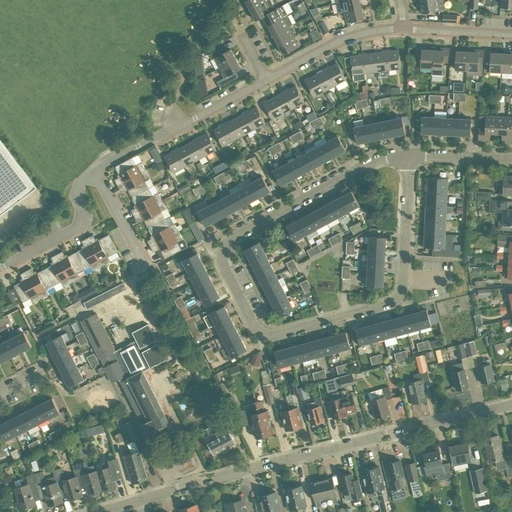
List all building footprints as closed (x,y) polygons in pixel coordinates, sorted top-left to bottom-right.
[(250,11),(270,0),(247,0),(245,1),(250,11)] [(275,9),(270,0),(250,11),(256,21),(263,17),(282,6),(275,9)] [(299,9),(305,6),(301,0),(294,0),(299,9)] [(361,8),(359,0),(348,0),(335,3),(338,14),(344,13),(361,8)] [(436,0),(432,0),(419,2),(421,14),(439,11),(436,0)] [(470,0),(470,8),(478,9),(478,0),(470,0)] [(511,0),(494,0),(494,5),(500,5),(499,8),(511,8),(511,0)] [(288,15),(282,6),(263,17),(268,26),(283,18),(288,15)] [(364,19),(361,8),(344,13),(347,23),(364,19)] [(316,22),(322,19),(319,13),(314,16),(316,22)] [(283,18),(268,26),(273,36),(288,27),(283,18)] [(322,19),(316,22),(323,35),(329,31),(322,19)] [(294,37),(288,27),(273,36),(278,45),(294,37)] [(299,46),(294,37),(278,45),(283,55),(299,46)] [(426,50),(426,47),(416,47),(414,69),(421,70),(421,68),(432,69),(433,50),(426,50)] [(433,50),(432,69),(432,74),(443,74),(443,63),(450,63),(450,49),(440,48),(440,50),(433,50)] [(219,68),(236,59),(230,49),(221,54),(219,49),(208,55),(211,60),(214,58),(219,68)] [(450,49),(450,63),(456,63),(455,70),(466,70),(467,52),(461,52),(461,49),(450,49)] [(386,51),(388,70),(401,69),(398,50),(386,51)] [(474,52),(467,52),(466,70),(478,71),(478,64),(484,65),(485,50),(474,50),(474,52)] [(495,51),(485,50),(484,65),(490,65),(490,72),(501,72),(502,54),(495,53),(495,51)] [(388,70),(386,51),(374,53),(376,72),(388,70)] [(509,54),(502,54),(501,72),(511,72),(511,51),(509,51),(509,54)] [(374,53),(362,54),(365,73),(376,72),(374,53)] [(365,73),(362,54),(350,56),(352,75),(365,73)] [(236,59),(219,68),(225,77),(216,82),(219,87),(235,79),(232,74),(241,69),(236,59)] [(326,69),(335,86),(346,80),(337,63),(326,69)] [(326,69),(315,75),(324,91),(335,86),(326,69)] [(324,91),(315,75),(305,80),(314,97),(324,91)] [(295,86),(284,91),(293,108),(304,102),(295,86)] [(284,91),(274,97),(283,114),(293,108),(284,91)] [(283,114),(274,97),(263,103),(272,120),(283,114)] [(246,112),(255,129),(265,123),(256,107),(246,112)] [(246,112),(235,118),(244,135),(255,129),(246,112)] [(496,133),(497,116),(480,115),(478,141),(490,142),(490,133),(496,133)] [(508,117),(497,116),(496,133),(502,134),(502,142),(506,142),(508,117)] [(320,117),(315,119),(318,127),(324,124),(320,117)] [(402,117),(389,120),(393,136),(405,133),(402,117)] [(433,134),(434,117),(422,117),(421,133),(433,134)] [(434,117),(433,134),(445,134),(446,118),(434,117)] [(235,118),(224,124),(233,140),(244,135),(235,118)] [(446,118),(445,134),(457,135),(458,119),(446,118)] [(318,127),(315,119),(309,122),(313,129),(318,127)] [(470,119),(458,119),(457,135),(470,136),(470,119)] [(393,136),(389,120),(377,122),(381,138),(393,136)] [(301,127),(298,122),(293,124),(296,130),(301,127)] [(381,138),(377,122),(365,125),(369,141),(381,138)] [(233,140),(224,124),(214,130),(223,146),(233,140)] [(369,141),(365,125),(353,127),(356,143),(369,141)] [(294,134),(298,141),(304,138),(300,131),(294,134)] [(207,133),(196,139),(205,156),(216,150),(207,133)] [(298,141),(294,134),(289,137),(293,144),(298,141)] [(338,136),(327,142),(335,156),(346,150),(338,136)] [(196,139),(186,145),(195,161),(205,156),(196,139)] [(0,142),(0,213),(34,187),(0,142)] [(273,145),(277,152),(282,149),(279,142),(273,145)] [(327,142),(316,148),(324,162),(335,156),(327,142)] [(195,161),(186,145),(175,150),(184,167),(195,161)] [(277,152),(273,145),(268,148),(271,155),(277,152)] [(324,162),(316,148),(305,153),(313,168),(324,162)] [(184,167),(175,150),(165,156),(173,173),(184,167)] [(313,168),(305,153),(294,159),(302,174),(313,168)] [(162,161),(159,156),(154,158),(157,164),(162,161)] [(117,185),(146,170),(141,162),(136,165),(132,157),(115,167),(120,176),(114,180),(117,185)] [(294,159),(284,165),(292,180),(302,174),(294,159)] [(246,160),(240,163),(244,170),(250,167),(246,160)] [(244,170),(240,163),(235,166),(239,173),(244,170)] [(292,180),(284,165),(273,171),(281,185),(292,180)] [(150,178),(146,170),(117,185),(120,191),(127,188),(132,197),(149,188),(145,181),(150,178)] [(225,172),(219,175),(223,182),(228,179),(225,172)] [(223,182),(219,175),(214,178),(218,185),(223,182)] [(511,175),(499,175),(498,187),(500,187),(500,194),(511,194),(511,175)] [(251,182),(259,197),(270,191),(262,176),(251,182)] [(426,191),(447,193),(448,178),(427,177),(426,191)] [(259,197),(251,182),(240,188),(248,203),(259,197)] [(198,186),(201,193),(207,190),(203,183),(198,186)] [(462,193),(462,183),(454,183),(454,192),(462,193)] [(186,191),(183,185),(178,188),(181,194),(186,191)] [(201,193),(198,186),(192,189),(196,196),(201,193)] [(149,188),(132,197),(137,207),(131,210),(134,216),(162,201),(158,193),(153,196),(149,188)] [(240,188),(230,194),(238,209),(248,203),(240,188)] [(351,191),(340,197),(348,212),(359,206),(351,191)] [(426,191),(426,205),(447,207),(447,193),(426,191)] [(490,200),(491,200),(491,192),(475,191),(475,199),(490,200)] [(230,194),(219,200),(227,215),(238,209),(230,194)] [(340,197),(329,203),(337,218),(348,212),(340,197)] [(219,200),(208,206),(216,221),(227,215),(219,200)] [(490,200),(490,212),(498,212),(498,211),(503,211),(503,220),(500,220),(499,222),(498,230),(511,231),(511,230),(511,208),(511,201),(491,200),(490,200)] [(166,209),(162,201),(134,216),(137,222),(143,218),(148,228),(165,219),(161,212),(166,209)] [(329,203),(319,209),(327,223),(337,218),(329,203)] [(447,207),(426,205),(425,219),(446,221),(447,207)] [(216,221),(208,206),(197,212),(205,227),(216,221)] [(327,223),(319,209),(308,214),(316,229),(327,223)] [(308,214),(297,220),(305,235),(316,229),(308,214)] [(192,217),(185,220),(188,226),(195,222),(192,217)] [(165,219),(148,228),(153,238),(147,241),(150,247),(179,232),(174,224),(169,226),(165,219)] [(425,219),(424,234),(445,235),(446,221),(425,219)] [(305,235),(297,220),(286,226),(294,241),(305,235)] [(360,221),(355,224),(359,231),(364,228),(360,221)] [(198,228),(196,222),(189,226),(192,231),(198,228)] [(262,243),(272,238),(270,233),(274,231),(271,224),(257,231),(262,243)] [(359,231),(355,224),(349,227),(353,234),(359,231)] [(183,240),(179,232),(150,247),(153,252),(160,249),(165,259),(182,250),(178,242),(183,240)] [(333,236),(337,243),(343,240),(339,233),(333,236)] [(445,235),(424,234),(424,248),(444,249),(445,235)] [(93,235),(89,237),(104,265),(110,262),(108,257),(118,251),(109,235),(96,241),(93,235)] [(511,253),(511,235),(498,235),(498,246),(510,247),(509,253),(511,253)] [(337,243),(333,236),(328,239),(332,246),(337,243)] [(369,236),(368,249),(385,250),(386,237),(369,236)] [(104,265),(89,237),(81,241),(85,247),(77,252),(86,269),(91,266),(94,271),(104,265)] [(277,247),(285,243),(282,237),(275,241),(277,247)] [(250,261),(265,253),(259,242),(244,249),(250,261)] [(285,243),(277,247),(280,252),(287,248),(285,243)] [(317,244),(312,247),(316,254),(321,251),(317,244)] [(316,254),(312,247),(307,250),(310,257),(316,254)] [(368,249),(368,261),(385,262),(385,250),(368,249)] [(62,252),(58,254),(73,282),(80,279),(77,273),(86,269),(77,252),(65,258),(62,252)] [(188,272),(203,264),(197,253),(182,260),(188,272)] [(270,264),(265,253),(250,261),(255,272),(270,264)] [(73,282),(58,254),(51,258),(54,264),(45,269),(54,286),(61,282),(64,287),(73,282)] [(288,268),(296,265),(293,259),(286,263),(288,268)] [(368,261),(367,273),(384,274),(385,262),(368,261)] [(203,264),(188,272),(193,283),(208,275),(203,264)] [(270,264),(255,272),(261,282),(276,275),(270,264)] [(298,270),(296,265),(288,268),(291,274),(298,270)] [(54,286),(45,269),(35,274),(31,268),(26,271),(41,299),(49,295),(46,290),(54,286)] [(41,299),(26,271),(20,274),(23,280),(14,286),(23,303),(30,299),(33,304),(41,299)] [(168,282),(175,278),(173,273),(165,276),(168,282)] [(384,274),(367,273),(366,286),(383,287),(384,274)] [(214,286),(208,275),(193,283),(199,293),(214,286)] [(227,275),(222,277),(227,291),(233,289),(227,275)] [(276,275),(261,282),(266,293),(282,286),(276,275)] [(104,280),(105,282),(105,283),(107,287),(112,284),(110,280),(108,278),(104,280)] [(178,284),(175,278),(168,282),(171,287),(178,284)] [(302,289),(310,285),(307,279),(299,283),(302,289)] [(191,280),(177,287),(180,294),(195,287),(191,280)] [(123,283),(84,303),(87,309),(126,289),(123,283)] [(443,283),(433,287),(436,294),(446,290),(443,283)] [(312,290),(310,285),(302,289),(305,294),(312,290)] [(214,286),(199,293),(205,305),(220,297),(214,286)] [(282,286),(266,293),(272,304),(287,296),(282,286)] [(71,298),(74,304),(80,300),(77,295),(71,298)] [(177,305),(184,301),(181,296),(174,299),(177,305)] [(252,309),(262,303),(258,296),(248,302),(252,309)] [(293,308),(287,296),(272,304),(278,315),(293,308)] [(184,301),(177,305),(179,310),(187,307),(184,301)] [(236,307),(243,321),(248,318),(241,304),(236,307)] [(203,306),(194,311),(201,322),(209,316),(203,306)] [(215,324),(230,317),(224,306),(209,313),(215,324)] [(427,309),(415,313),(419,329),(431,326),(427,309)] [(127,374),(115,351),(96,313),(81,321),(112,382),(119,379),(127,374)] [(419,329),(415,313),(403,316),(407,332),(419,329)] [(2,317),(6,324),(11,322),(8,314),(2,317)] [(192,336),(200,332),(194,322),(197,321),(195,315),(184,320),(192,336)] [(407,332),(403,316),(391,319),(395,335),(407,332)] [(230,317),(215,324),(220,335),(235,328),(230,317)] [(395,335),(391,319),(379,322),(384,339),(395,335)] [(51,320),(45,324),(48,329),(54,326),(51,320)] [(384,339),(379,322),(367,326),(372,342),(384,339)] [(171,428),(143,371),(156,365),(167,359),(161,349),(158,343),(156,344),(154,341),(156,340),(148,324),(132,332),(136,340),(133,341),(132,341),(130,342),(130,344),(122,348),(121,347),(118,348),(118,349),(115,351),(127,374),(119,379),(153,446),(174,436),(170,429),(171,428)] [(201,334),(211,331),(209,325),(199,329),(201,334)] [(372,342),(367,326),(355,329),(360,345),(372,342)] [(235,328),(220,335),(226,346),(241,339),(235,328)] [(24,331),(13,337),(20,352),(32,347),(24,331)] [(77,340),(85,336),(82,331),(75,335),(77,340)] [(346,331),(334,335),(338,351),(350,348),(346,331)] [(205,343),(200,332),(192,336),(198,347),(205,343)] [(52,353),(67,346),(61,335),(46,342),(52,353)] [(338,351),(334,335),(322,338),(326,354),(338,351)] [(88,341),(85,336),(77,340),(80,345),(88,341)] [(20,352),(13,337),(2,343),(9,358),(20,352)] [(326,354),(322,338),(310,341),(315,357),(326,354)] [(241,339),(226,346),(232,357),(233,357),(235,361),(244,356),(242,352),(247,350),(241,339)] [(423,342),(425,349),(431,348),(428,340),(423,342)] [(315,357),(310,341),(298,345),(303,361),(315,357)] [(474,341),(464,343),(467,357),(477,355),(474,341)] [(425,349),(423,342),(417,343),(419,351),(425,349)] [(2,343),(0,343),(0,362),(9,358),(2,343)] [(467,357),(464,343),(455,345),(458,359),(467,357)] [(303,361),(298,345),(287,348),(291,364),(303,361)] [(67,346),(52,353),(57,364),(73,357),(67,346)] [(206,356),(213,353),(211,347),(203,351),(206,356)] [(291,364),(287,348),(274,351),(279,367),(291,364)] [(406,350),(398,352),(401,360),(408,358),(406,350)] [(261,358),(260,352),(254,355),(252,362),(259,365),(261,358)] [(401,360),(398,352),(394,353),(393,356),(392,359),(393,362),(396,361),(401,360)] [(89,362),(96,358),(94,353),(86,357),(89,362)] [(216,358),(213,353),(206,356),(209,362),(216,358)] [(382,353),(376,355),(378,363),(384,361),(382,353)] [(378,363),(376,355),(370,357),(372,365),(378,363)] [(416,357),(419,373),(427,371),(423,355),(416,357)] [(73,357),(57,364),(63,375),(78,368),(73,357)] [(96,358),(89,362),(91,367),(99,363),(96,358)] [(481,365),(477,366),(480,376),(481,384),(494,381),(489,359),(480,361),(481,365)] [(457,390),(468,387),(462,362),(451,365),(457,390)] [(342,364),(344,372),(350,370),(348,363),(342,364)] [(344,372),(342,364),(336,366),(338,374),(344,372)] [(261,380),(266,379),(263,367),(258,368),(261,380)] [(84,379),(78,368),(63,375),(69,386),(84,379)] [(324,369),(318,371),(320,379),(326,377),(324,369)] [(320,379),(318,371),(312,372),(315,380),(320,379)] [(413,374),(415,382),(408,383),(413,403),(427,400),(422,383),(429,381),(427,371),(413,374)] [(334,378),(336,388),(355,383),(352,373),(334,378)] [(300,376),(303,384),(309,382),(307,374),(300,376)] [(281,377),(274,378),(277,386),(283,385),(281,377)] [(336,388),(334,378),(325,381),(328,393),(337,391),(336,388)] [(298,393),(297,388),(295,383),(289,385),(291,395),(298,393)] [(268,405),(274,404),(270,384),(263,386),(268,405)] [(304,386),(297,388),(298,393),(300,400),(308,399),(304,386)] [(370,401),(375,418),(390,414),(386,400),(392,398),(389,387),(382,389),(368,393),(370,401)] [(347,390),(343,391),(346,403),(342,403),(346,415),(347,415),(346,414),(356,412),(351,393),(348,393),(347,390)] [(343,391),(336,392),(337,396),(339,396),(339,398),(327,401),(329,410),(331,409),(333,418),(346,415),(342,403),(346,403),(343,391)] [(307,409),(311,423),(323,420),(319,406),(323,405),(321,396),(314,398),(315,402),(307,404),(308,408),(307,409)] [(52,398),(41,403),(49,419),(60,413),(52,398)] [(239,411),(233,399),(226,402),(232,415),(239,411)] [(262,400),(256,402),(264,435),(273,433),(267,410),(265,411),(262,400)] [(288,403),(294,428),(303,426),(298,407),(297,408),(295,401),(288,403)] [(264,435),(256,402),(250,403),(251,408),(242,411),(240,414),(243,425),(252,423),(256,438),(264,435)] [(49,419),(41,403),(30,409),(38,424),(49,419)] [(294,428),(288,403),(281,405),(283,411),(281,412),(286,430),(294,428)] [(38,424),(30,409),(19,415),(27,430),(38,424)] [(27,430),(19,415),(8,420),(16,435),(27,430)] [(16,435),(8,420),(0,424),(0,431),(5,441),(16,435)] [(133,443),(140,439),(131,420),(123,424),(133,443)] [(227,426),(213,433),(206,437),(214,453),(235,443),(227,426)] [(206,437),(213,433),(210,427),(202,430),(206,437)] [(55,431),(58,438),(64,436),(60,428),(55,431)] [(58,438),(55,431),(49,433),(53,441),(58,438)] [(124,440),(120,432),(114,435),(118,443),(124,440)] [(498,435),(484,439),(484,442),(486,449),(489,463),(496,461),(498,468),(501,470),(507,468),(509,478),(511,476),(511,463),(511,462),(506,463),(505,459),(501,445),(500,445),(498,435)] [(38,439),(33,442),(37,449),(42,447),(38,439)] [(37,449),(33,442),(28,444),(32,452),(37,449)] [(468,442),(449,446),(451,457),(470,453),(468,442)] [(16,449),(2,456),(3,461),(13,458),(14,459),(20,457),(16,449)] [(448,463),(443,464),(439,450),(424,454),(426,461),(423,462),(427,476),(440,473),(439,471),(444,470),(446,478),(452,476),(448,463)] [(140,451),(132,453),(140,481),(149,479),(140,451)] [(140,481),(132,453),(124,455),(132,483),(140,481)] [(116,486),(114,479),(121,477),(116,459),(95,465),(102,490),(106,489),(106,491),(108,492),(115,490),(116,488),(115,486),(116,486)] [(404,477),(400,460),(386,464),(390,480),(391,480),(393,490),(391,491),(394,499),(407,496),(405,488),(401,488),(399,478),(404,477)] [(421,487),(415,463),(405,465),(409,482),(413,481),(415,489),(421,487)] [(102,490),(95,465),(74,471),(76,476),(77,476),(80,489),(87,487),(89,494),(90,496),(92,496),(98,495),(99,493),(99,491),(102,490)] [(379,466),(370,468),(377,495),(376,495),(378,501),(380,511),(387,511),(381,488),(384,488),(379,466)] [(76,476),(69,478),(68,474),(63,475),(61,468),(53,470),(54,477),(56,482),(57,482),(62,498),(67,497),(68,500),(82,496),(80,489),(77,476),(76,476)] [(377,495),(370,468),(362,470),(367,492),(370,492),(371,496),(373,502),(378,501),(376,495),(377,495)] [(487,491),(482,468),(470,470),(475,494),(487,491)] [(56,482),(54,477),(43,480),(41,472),(33,474),(40,500),(46,498),(49,506),(63,501),(62,498),(57,482),(56,482)] [(340,476),(346,501),(363,496),(360,484),(359,479),(353,480),(352,473),(340,476)] [(28,484),(14,488),(20,508),(35,504),(34,502),(40,500),(33,474),(25,476),(28,484)] [(332,478),(321,481),(326,499),(332,497),(333,504),(338,503),(332,478)] [(326,499),(321,481),(311,483),(317,508),(322,507),(320,500),(326,499)] [(299,511),(305,511),(304,506),(307,505),(302,485),(293,487),(299,511)] [(299,511),(293,487),(285,489),(290,509),(292,508),(293,511),(299,511)] [(511,488),(496,492),(499,505),(511,502),(511,488)] [(272,511),(279,511),(281,511),(276,491),(268,494),(272,511)] [(272,511),(268,494),(259,496),(263,511),(272,511)] [(240,501),(225,504),(227,511),(247,511),(247,509),(243,510),(240,501)]
